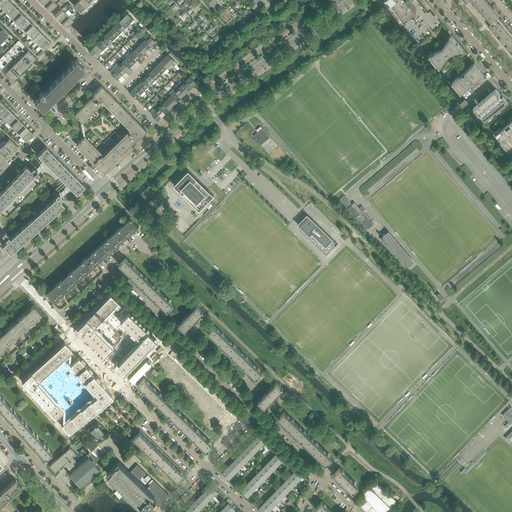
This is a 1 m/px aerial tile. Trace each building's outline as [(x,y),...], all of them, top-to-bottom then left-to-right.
[(0,5),(3,9),(11,2),(9,0),(5,0),(0,5)] [(49,11),(57,3),(53,0),(52,0),(45,7),(49,11)] [(85,8),(78,0),(73,5),(80,12),(85,8)] [(387,0),(393,7),(398,12),(397,12),(402,17),(403,17),(416,7),(412,1),(411,1),(410,0),(387,0)] [(481,0),(465,0),(472,8),(481,0)] [(490,8),(483,0),(481,0),(472,8),(479,16),(490,8)] [(7,13),(14,5),(11,2),(3,9),(7,13)] [(11,16),(18,9),(14,5),(7,13),(11,16)] [(236,9),(232,5),(227,9),(231,14),(236,9)] [(511,38),(511,34),(500,20),(499,20),(496,17),(497,16),(490,8),(479,16),(504,45),(511,38)] [(14,20),(22,13),(18,9),(11,16),(14,20)] [(58,20),(65,12),(62,9),(54,16),(58,20)] [(62,23),(69,16),(65,12),(58,20),(62,23)] [(17,25),(18,24),(25,16),(22,13),(14,20),(13,21),(17,25)] [(134,19),(128,13),(124,17),(130,23),(134,19)] [(65,27),(74,19),(70,15),(69,16),(62,23),(65,27)] [(21,27),(29,20),(25,16),(18,24),(21,27)] [(130,23),(124,17),(120,21),(126,27),(130,23)] [(25,31),(32,23),(29,20),(21,27),(20,29),(24,32),(25,31)] [(126,27),(120,21),(116,24),(122,31),(126,27)] [(29,35),(36,27),(32,23),(25,31),(29,35)] [(122,31),(116,24),(112,28),(118,34),(122,31)] [(32,38),(40,31),(36,27),(29,35),(32,38)] [(118,34),(112,28),(108,32),(115,38),(118,34)] [(8,36),(2,29),(0,30),(0,36),(4,40),(8,36)] [(36,42),(43,34),(40,31),(32,38),(31,39),(34,43),(36,42)] [(115,38),(108,32),(105,36),(111,42),(115,38)] [(39,45),(47,38),(43,34),(36,42),(39,45)] [(156,41),(150,35),(146,39),(152,45),(156,41)] [(111,42),(105,36),(101,40),(107,46),(111,42)] [(462,48),(451,36),(442,48),(442,49),(428,55),(439,68),(447,56),(449,55),(462,48)] [(43,49),(51,42),(47,38),(39,45),(43,49)] [(152,45),(146,39),(142,43),(148,49),(152,45)] [(20,57),(24,53),(28,49),(19,40),(0,57),(0,66),(5,72),(9,68),(13,64),(17,61),(20,57)] [(107,46),(101,40),(97,43),(103,50),(107,46)] [(103,50),(97,43),(93,47),(99,53),(103,50)] [(148,49),(142,43),(138,47),(144,53),(148,49)] [(99,53),(93,47),(89,51),(97,59),(101,55),(99,53)] [(144,53),(138,47),(134,50),(141,56),(144,53)] [(36,57),(31,52),(28,49),(24,53),(32,61),(36,57)] [(141,56),(134,50),(130,54),(137,60),(141,56)] [(32,61),(24,53),(20,57),(28,64),(32,61)] [(137,60),(130,54),(127,58),(133,64),(137,60)] [(175,60),(169,54),(165,58),(171,64),(175,60)] [(28,64),(20,57),(17,61),(24,68),(28,64)] [(76,60),(70,65),(79,74),(85,68),(82,65),(83,64),(77,58),(76,59),(76,60)] [(133,64),(127,58),(123,62),(129,68),(133,64)] [(171,64),(165,58),(161,62),(167,68),(171,64)] [(24,68),(17,61),(13,64),(20,72),(24,68)] [(129,68),(123,62),(119,66),(125,72),(129,68)] [(167,68),(161,62),(157,65),(163,72),(167,68)] [(460,93),(483,74),(474,63),(466,70),(451,83),(460,93)] [(20,72),(13,64),(9,68),(17,76),(20,72)] [(78,74),(79,74),(70,65),(64,71),(73,80),(76,77),(74,75),(76,72),(78,74)] [(163,72),(157,65),(153,69),(159,75),(163,72)] [(125,72),(119,66),(115,69),(121,76),(125,72)] [(17,76),(9,68),(5,72),(13,80),(17,76)] [(121,76),(115,69),(111,73),(117,79),(121,76)] [(159,75),(153,69),(149,73),(155,79),(159,75)] [(73,80),(64,71),(58,77),(65,84),(67,81),(69,83),(73,80)] [(155,79),(149,73),(145,77),(152,83),(155,79)] [(197,82),(191,76),(187,80),(193,86),(197,82)] [(67,86),(65,84),(58,77),(53,83),(61,91),(67,86)] [(152,83),(145,77),(142,81),(148,87),(152,83)] [(193,86),(187,80),(183,84),(189,90),(193,86)] [(148,87),(142,81),(138,84),(144,90),(148,87)] [(189,90),(183,84),(181,82),(177,85),(179,88),(185,94),(189,90)] [(60,92),(61,91),(53,83),(47,89),(55,97),(58,94),(56,93),(58,90),(60,92)] [(144,90),(138,84),(134,88),(140,95),(144,90)] [(103,155),(84,136),(77,143),(79,146),(78,147),(103,171),(139,135),(140,136),(146,130),(110,94),(101,85),(95,91),(96,92),(76,112),(77,113),(74,115),(82,123),(103,103),(128,129),(127,131),(117,140),(116,139),(112,144),(113,145),(103,155)] [(140,95),(134,88),(130,92),(136,98),(140,95)] [(185,94),(179,88),(175,91),(181,98),(185,94)] [(484,121),(507,102),(503,96),(502,97),(500,94),(496,89),(496,88),(473,108),(477,113),(479,111),(482,115),(480,117),(484,121)] [(55,97),(47,89),(44,92),(42,90),(39,94),(48,104),(49,103),(47,101),(50,99),(51,101),(55,97)] [(48,104),(39,94),(36,91),(32,95),(36,99),(34,101),(35,102),(42,110),(48,104)] [(181,98),(175,91),(171,95),(177,101),(181,98)] [(177,101),(171,95),(167,99),(174,105),(177,101)] [(174,105),(167,99),(164,103),(170,109),(174,105)] [(170,109),(164,103),(160,107),(166,113),(170,109)] [(0,114),(3,118),(11,111),(7,107),(0,114)] [(166,113),(160,107),(156,110),(162,117),(166,113)] [(162,117),(156,110),(152,114),(158,121),(162,117)] [(7,122),(14,115),(11,111),(3,118),(2,120),(5,124),(7,122)] [(11,126),(18,118),(14,115),(7,122),(11,126)] [(14,129),(22,122),(18,118),(11,126),(14,129)] [(507,147),(511,142),(511,118),(495,133),(507,147)] [(18,133),(25,126),(22,122),(14,129),(18,133)] [(21,137),(29,129),(25,126),(18,133),(21,137)] [(253,136),(261,145),(270,137),(262,128),(253,136)] [(25,140),(33,133),(29,129),(21,137),(25,140)] [(17,145),(9,138),(5,142),(13,149),(17,145)] [(13,149),(5,142),(2,145),(9,153),(13,149)] [(9,153),(2,145),(0,147),(0,150),(6,156),(9,153)] [(84,185),(64,164),(46,146),(38,153),(37,154),(40,157),(47,164),(48,165),(76,193),(84,185)] [(0,209),(19,190),(35,173),(36,175),(39,172),(33,167),(31,170),(26,165),(0,193),(0,209)] [(207,191),(196,180),(197,179),(188,170),(183,175),(174,185),(189,200),(189,201),(188,202),(189,203),(190,204),(193,204),(199,210),(209,200),(214,195),(209,190),(207,191)] [(10,253),(45,222),(64,205),(60,200),(63,198),(58,192),(55,195),(56,196),(10,238),(5,231),(2,234),(7,240),(2,245),(3,245),(3,246),(10,253)] [(373,224),(363,212),(363,211),(365,209),(361,206),(359,208),(354,203),(355,202),(354,203),(353,203),(352,204),(344,195),(340,199),(337,201),(341,206),(341,205),(363,232),(367,228),(368,229),(373,224)] [(337,244),(311,218),(311,219),(307,215),(301,221),(297,224),(300,227),(299,228),(326,255),(337,244)] [(127,236),(139,226),(131,217),(119,228),(127,236)] [(115,247),(127,236),(119,228),(107,238),(115,247)] [(415,262),(402,248),(401,248),(399,250),(397,248),(399,246),(400,245),(388,231),(387,232),(385,234),(379,238),(390,251),(406,269),(411,264),(414,263),(415,262)] [(158,245),(146,234),(142,238),(153,250),(158,245)] [(103,258),(115,247),(107,238),(95,249),(98,252),(103,258)] [(91,269),(103,258),(98,252),(95,249),(83,260),(91,269)] [(138,269),(125,258),(121,262),(120,263),(119,264),(131,276),(138,269)] [(79,279),(91,269),(83,260),(71,271),(79,279)] [(150,281),(138,269),(131,276),(143,288),(150,281)] [(67,290),(79,279),(71,271),(59,281),(67,290)] [(55,301),(67,290),(59,281),(47,292),(55,301)] [(162,293),(150,281),(143,288),(155,299),(162,293)] [(82,324),(80,327),(87,333),(98,344),(126,371),(159,337),(113,292),(112,293),(111,295),(109,296),(108,298),(106,299),(105,301),(103,303),(102,304),(100,305),(99,307),(97,309),(96,310),(94,312),(92,314),(91,315),(89,317),(88,318),(87,320),(85,322),(83,323),(82,324)] [(174,304),(162,293),(155,299),(167,311),(169,310),(170,309),(169,309),(174,304)] [(29,324),(41,313),(33,305),(21,315),(29,324)] [(192,324),(204,312),(202,310),(202,309),(201,310),(197,305),(185,318),(192,324)] [(17,335),(29,324),(21,315),(9,326),(17,335)] [(185,331),(192,324),(185,318),(178,324),(185,331),(184,331),(185,331)] [(226,337),(214,325),(210,330),(209,331),(208,332),(220,344),(226,337)] [(0,339),(5,346),(17,335),(9,326),(0,334),(0,339)] [(238,349),(226,337),(220,344),(232,355),(238,349)] [(23,379),(70,432),(113,393),(106,385),(99,378),(72,347),(65,341),(63,343),(62,344),(60,345),(58,347),(57,348),(56,349),(54,351),(52,352),(51,354),(49,356),(47,357),(46,358),(44,360),(42,361),(41,363),(39,364),(37,366),(36,367),(34,369),(33,370),(31,372),(29,373),(28,374),(26,376),(24,378),(23,379)] [(250,360),(238,349),(232,355),(244,367),(250,360)] [(174,361),(166,354),(160,361),(168,368),(174,361)] [(262,372),(250,360),(244,367),(256,379),(257,378),(258,377),(262,372)] [(186,373),(174,361),(168,368),(180,380),(186,373)] [(199,385),(186,373),(180,380),(192,392),(199,385)] [(151,385),(149,383),(144,378),(138,384),(137,384),(145,391),(151,385)] [(283,388),(282,387),(281,386),(276,382),(264,394),(271,401),(283,388)] [(163,397),(160,394),(151,385),(145,391),(157,403),(163,397)] [(211,397),(199,385),(192,392),(205,404),(211,397)] [(264,408),(271,401),(264,394),(258,401),(264,407),(264,408)] [(176,409),(173,406),(163,397),(157,403),(169,415),(176,409)] [(224,409),(211,397),(205,404),(217,416),(224,409)] [(18,415),(13,410),(7,403),(0,408),(0,409),(11,421),(18,415)] [(511,407),(511,406),(502,415),(508,421),(508,422),(504,425),(507,428),(511,422),(511,407)] [(188,421),(185,418),(176,409),(169,415),(182,427),(188,421)] [(236,421),(224,409),(217,416),(230,428),(234,423),(234,424),(235,423),(235,422),(236,421)] [(296,423),(284,411),(280,416),(280,415),(279,416),(279,417),(278,418),(290,430),(296,423)] [(29,428),(24,422),(18,415),(11,421),(22,434),(29,428)] [(201,433),(198,430),(188,421),(182,427),(194,439),(201,433)] [(308,434),(296,423),(290,430),(302,441),(308,434)] [(103,433),(96,425),(89,431),(88,430),(82,436),(85,439),(91,433),(97,438),(103,433)] [(40,440),(35,435),(29,428),(22,434),(33,446),(40,440)] [(153,443),(140,431),(139,432),(138,433),(134,438),(146,450),(153,443)] [(213,445),(208,440),(201,433),(194,439),(207,452),(208,450),(208,451),(209,450),(209,449),(213,445)] [(266,441),(259,434),(255,439),(261,446),(266,441)] [(320,446),(308,434),(302,441),(314,453),(320,446)] [(261,446),(255,439),(250,444),(257,450),(261,446)] [(51,453),(46,447),(40,440),(33,446),(44,459),(46,458),(47,457),(51,453)] [(165,455),(153,443),(146,450),(159,462),(165,455)] [(257,450),(250,444),(245,449),(252,455),(257,450)] [(332,458),(320,446),(314,453),(326,464),(327,463),(328,462),(332,458)] [(99,469),(95,465),(96,464),(92,460),(91,460),(88,457),(91,454),(89,452),(86,455),(77,463),(71,457),(75,453),(69,447),(49,465),(55,471),(64,463),(72,471),(69,474),(80,486),(99,469)] [(252,455),(245,449),(241,453),(248,460),(252,455)] [(284,458),(278,452),(273,457),(280,463),(284,458)] [(248,460),(241,453),(236,458),(243,464),(248,460)] [(177,467),(165,455),(159,462),(171,474),(177,467)] [(280,463),(273,457),(268,462),(275,468),(280,463)] [(243,464),(236,458),(232,463),(238,469),(243,464)] [(153,511),(169,495),(154,480),(153,481),(152,479),(146,485),(148,486),(147,487),(139,479),(146,472),(137,464),(130,472),(119,461),(107,473),(126,492),(135,500),(134,501),(131,505),(130,505),(128,507),(131,509),(133,511),(153,511)] [(275,468),(268,462),(264,466),(270,473),(275,468)] [(238,469),(232,463),(227,467),(234,474),(238,469)] [(270,473),(264,466),(259,471),(266,477),(270,473)] [(175,478),(181,471),(177,467),(171,474),(175,478)] [(234,474),(227,467),(223,472),(229,479),(234,474)] [(346,474),(340,468),(339,468),(333,474),(340,481),(346,474)] [(303,476),(296,470),(293,473),(291,471),(290,472),(292,474),(291,474),(298,481),(303,476)] [(178,481),(184,475),(185,475),(181,471),(175,478),(178,481)] [(266,477),(259,471),(255,476),(261,482),(266,477)] [(298,481),(291,474),(287,479),(293,485),(298,481)] [(359,486),(346,474),(340,481),(352,493),(353,492),(354,492),(355,491),(354,491),(359,486)] [(261,482),(255,476),(250,480),(257,487),(261,482)] [(10,496),(21,486),(15,479),(4,489),(10,496)] [(293,485),(287,479),(282,484),(289,490),(293,485)] [(257,487),(250,480),(245,485),(252,492),(257,487)] [(389,507),(395,501),(376,482),(370,487),(369,487),(362,495),(357,501),(367,511),(384,511),(390,507),(389,507)] [(289,490),(282,484),(278,489),(284,495),(289,490)] [(217,492),(210,485),(205,490),(212,496),(217,492)] [(252,492),(245,485),(241,490),(247,496),(252,492)] [(0,504),(0,505),(10,496),(4,489),(0,491),(0,504)] [(284,495),(278,489),(273,493),(280,500),(284,495)] [(212,496),(205,490),(201,495),(208,501),(212,496)] [(128,506),(128,507),(130,505),(131,505),(134,501),(135,500),(126,492),(120,499),(123,502),(128,506)] [(280,500),(273,493),(268,498),(275,505),(280,500)] [(208,501),(201,495),(196,499),(203,506),(208,501)] [(275,505),(268,498),(264,503),(270,509),(275,505)] [(203,506),(196,499),(192,504),(198,511),(203,506)] [(324,511),(328,508),(321,501),(315,507),(315,508),(319,511),(324,511)] [(232,511),(235,509),(228,503),(224,508),(227,511),(232,511)] [(267,511),(270,509),(264,503),(259,508),(263,511),(267,511)]
